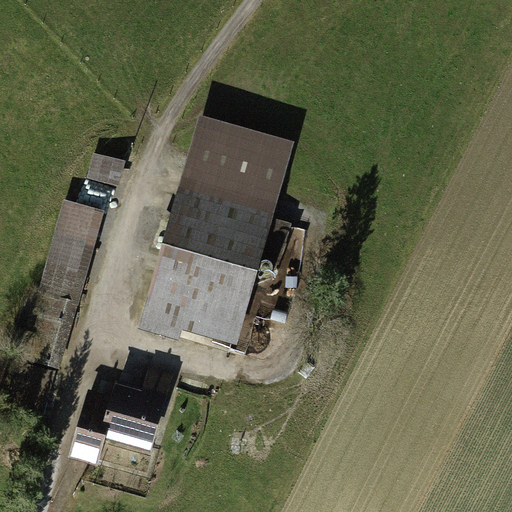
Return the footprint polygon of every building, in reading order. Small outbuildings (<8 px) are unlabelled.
[(202,125),(143,328),(179,338),(187,309),(240,324),(290,150),(202,125)] [(97,151),(91,177),(124,183),(130,157),(97,151)] [(48,296),(31,357),(54,364),(71,303),(78,305),(104,213),(67,202),(41,295),(48,296)] [(22,364),(10,403),(43,413),(54,374),(22,364)] [(89,400),(74,452),(98,459),(104,437),(151,450),(171,377),(152,372),(145,400),(116,392),(112,406),(89,400)]
